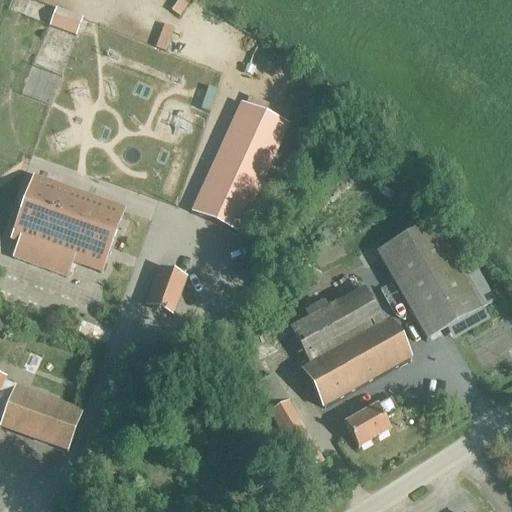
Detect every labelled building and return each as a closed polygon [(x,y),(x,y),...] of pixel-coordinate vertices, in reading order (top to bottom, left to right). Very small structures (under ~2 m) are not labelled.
[(54,10),(48,27),(75,37),(81,20),(54,10)] [(172,26),(163,23),(154,46),(164,49),(172,26)] [(239,49),(199,36),(195,49),(234,62),(239,49)] [(49,79),(53,56),(30,52),(26,75),(49,79)] [(190,214),(238,236),(288,127),(240,105),(190,214)] [(33,179),(10,242),(18,244),(12,260),(65,279),(70,264),(100,274),(123,211),(33,179)] [(472,270),(461,276),(431,224),(374,256),(424,343),(492,305),(472,270)] [(159,270),(145,308),(171,317),(185,279),(159,270)] [(386,324),(381,327),(361,290),(289,330),(309,368),(301,373),(323,411),(408,362),(386,324)] [(269,415),(303,474),(322,463),(271,377),(253,387),(270,414),(269,415)] [(0,429),(67,453),(82,412),(14,388),(3,384),(4,380),(0,378),(0,429)] [(343,426),(357,452),(389,434),(383,423),(397,415),(389,401),(343,426)]
